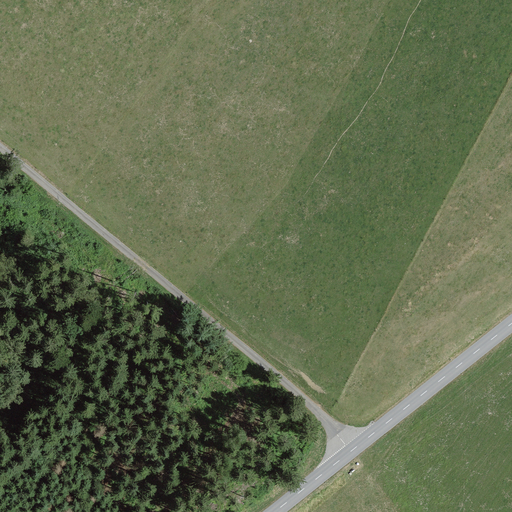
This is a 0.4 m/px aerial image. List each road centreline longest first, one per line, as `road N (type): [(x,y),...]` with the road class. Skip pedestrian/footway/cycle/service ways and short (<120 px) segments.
road 1 (unclassified): [(0,138),(355,440)]
road 2 (tertiary): [(355,440),(511,328)]
